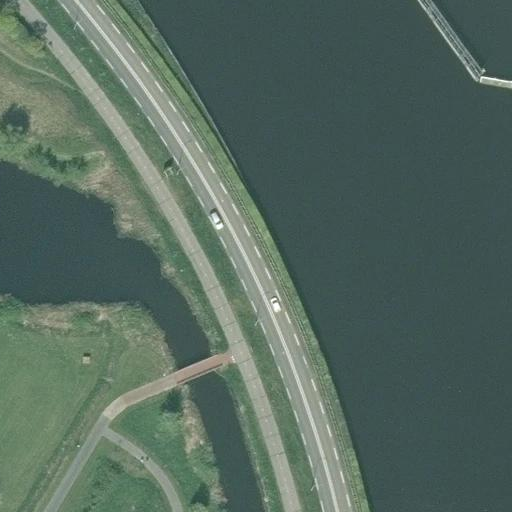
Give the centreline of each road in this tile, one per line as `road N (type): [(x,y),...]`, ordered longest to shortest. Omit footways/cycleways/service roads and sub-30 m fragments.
road 1 (primary): [(338,511),(302,394),(241,249),(131,72),(73,0)]
road 2 (track): [(0,68),(50,111),(128,145)]
